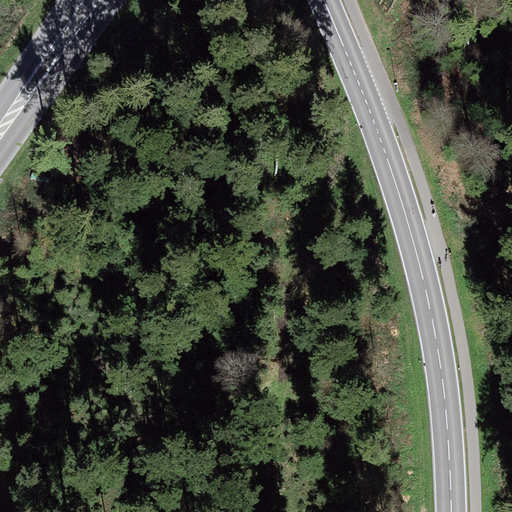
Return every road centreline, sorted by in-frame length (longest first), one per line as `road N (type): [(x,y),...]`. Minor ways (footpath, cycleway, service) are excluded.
road 1 (secondary): [(451,511),(441,368),(425,285),(396,184),(323,0)]
road 2 (primary): [(0,132),(93,0)]
